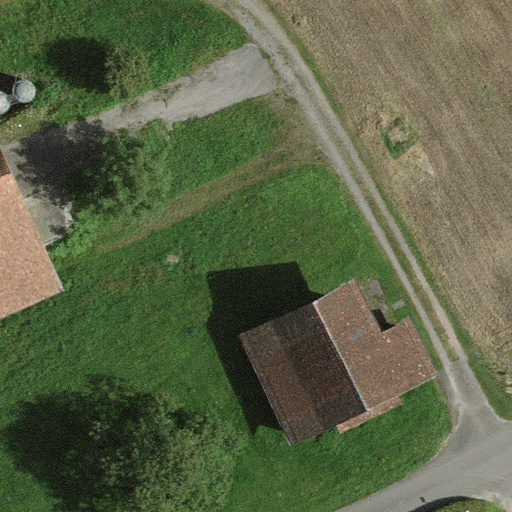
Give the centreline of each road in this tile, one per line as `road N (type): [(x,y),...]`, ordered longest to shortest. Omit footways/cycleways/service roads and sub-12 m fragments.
road 1 (unknown): [(284,0),(347,80),(505,450)]
road 2 (residential): [(396,511),(511,445)]
